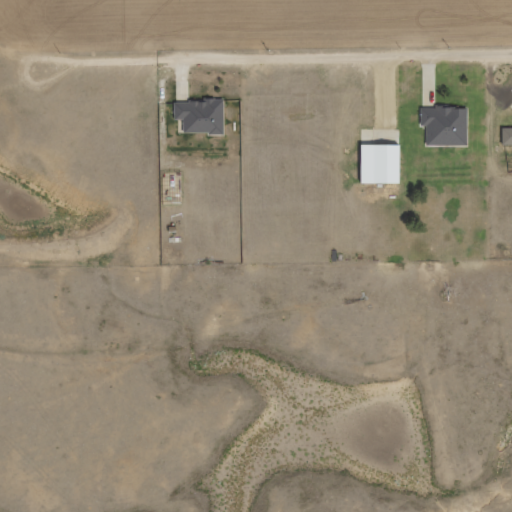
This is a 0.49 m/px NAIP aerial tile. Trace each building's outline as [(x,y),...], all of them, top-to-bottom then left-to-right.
[(171,103),(171,119),(180,119),(181,135),(222,135),(222,98),(200,98),(201,103),(171,103)] [(418,109),(418,125),(424,125),(424,145),(464,145),(464,109),(418,109)] [(511,128),(499,128),(499,146),(511,146),(511,128)] [(356,145),(355,184),(395,185),(396,145),(356,145)] [(180,173),(161,173),(161,205),(180,205),(180,173)]
